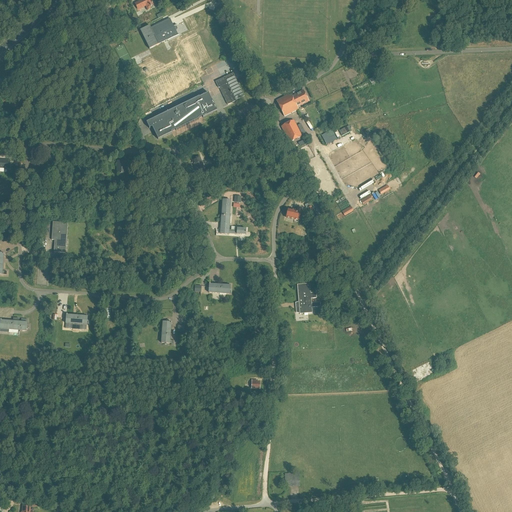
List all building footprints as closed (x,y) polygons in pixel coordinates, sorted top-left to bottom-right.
[(151,9),(150,7),(155,5),(152,0),(142,0),(143,0),(135,4),(138,10),(146,6),(147,9),(146,9),(147,11),(151,9)] [(151,28),(150,26),(143,29),(140,31),(149,49),(159,45),(159,44),(167,40),(178,35),(177,33),(170,19),(151,28)] [(194,68),(203,63),(201,59),(191,65),(194,68)] [(233,73),(216,82),(219,88),(228,105),(236,101),(236,100),(244,96),(233,73)] [(299,110),(298,108),(309,102),(303,91),(292,96),(288,95),(276,101),(284,117),(299,110)] [(200,98),(199,97),(147,123),(150,129),(152,128),(158,140),(172,133),(172,132),(176,130),(176,131),(177,131),(176,130),(180,128),(181,129),(181,128),(185,126),(185,127),(186,126),(185,125),(189,123),(190,124),(190,123),(194,121),(194,122),(195,122),(194,121),(198,119),(199,120),(199,119),(203,117),(203,118),(217,111),(212,100),(209,93),(208,93),(204,95),(203,95),(204,96),(200,98)] [(294,120),(281,127),(289,143),(302,136),(294,120)] [(192,160),(196,171),(204,168),(200,157),(192,160)] [(10,160),(0,159),(0,168),(10,169),(10,160)] [(117,174),(125,174),(126,161),(117,161),(117,174)] [(357,181),(361,179),(364,183),(368,180),(365,175),(362,177),(360,174),(355,177),(357,181)] [(390,190),(387,185),(378,191),(381,195),(390,190)] [(363,206),(372,200),(369,196),(360,201),(363,206)] [(229,235),(229,234),(229,230),(230,216),(229,216),(230,201),(223,200),(222,216),(221,216),(220,234),(229,235)] [(306,209),(307,209),(307,208),(311,217),(316,214),(312,206),(311,206),(310,203),(305,205),(306,209)] [(353,211),(351,207),(342,212),(345,216),(353,211)] [(294,219),(296,219),(296,220),(297,221),(298,220),(299,220),(301,213),(300,213),(301,210),(297,209),(297,212),(288,210),(286,217),(288,217),(287,218),(289,219),(290,218),(292,218),(291,219),(294,220),(294,219)] [(52,240),(55,240),(54,252),(66,253),(68,223),(53,222),(52,240)] [(299,314),(300,314),(301,314),(313,313),(313,307),(317,307),(317,303),(312,303),(312,299),(318,298),(317,293),(311,294),(310,284),(309,284),(309,283),(296,285),(298,302),(294,303),(295,313),(299,313),(299,314)] [(230,286),(209,284),(209,293),(230,294),(230,286)] [(66,324),(66,329),(72,329),(73,324),(80,325),(80,330),(86,330),(87,325),(87,317),(87,316),(82,316),(66,315),(66,324)] [(1,321),(0,329),(0,332),(9,333),(9,330),(26,331),(27,323),(27,319),(24,319),(24,323),(21,322),(19,322),(19,318),(13,318),(13,322),(1,321)] [(161,343),(170,344),(171,323),(163,322),(161,343)] [(418,375),(420,378),(433,371),(432,368),(418,375)] [(252,381),(252,389),(260,389),(260,382),(258,382),(258,381),(252,381)] [(285,475),(285,487),(299,487),(299,473),(296,473),(296,475),(285,475)]
